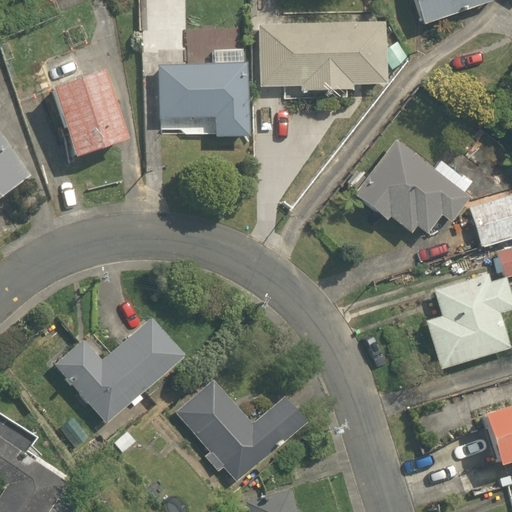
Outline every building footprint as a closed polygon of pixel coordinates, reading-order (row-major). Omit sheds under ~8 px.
[(10,0),(0,4),(0,9),(10,34),(54,16),(47,0),(10,0)] [(145,0),(147,33),(174,32),(173,0),(145,0)] [(259,17),(269,16),(266,0),(258,0),(259,0),(256,1),(259,17)] [(511,0),(409,0),(418,26),(489,2),(490,0),(511,0)] [(381,23),(255,25),(256,88),(297,88),(297,92),(348,91),(348,85),(382,84),(381,23)] [(247,139),(244,64),(239,64),(238,49),(210,50),(210,64),(153,66),(155,120),(209,118),(210,140),(247,139)] [(38,65),(72,160),(125,142),(101,74),(87,79),(77,51),(38,65)] [(0,200),(28,179),(0,141),(0,200)] [(350,196),(381,223),(385,219),(405,236),(412,228),(421,236),(438,215),(446,221),(463,199),(392,141),(352,194),(350,196)] [(363,173),(377,154),(369,148),(355,167),(363,173)] [(511,194),(466,208),(478,247),(511,237),(511,194)] [(511,246),(493,251),(501,278),(511,275),(511,246)] [(421,321),(436,369),(506,348),(495,314),(511,309),(502,278),(486,283),(484,274),(430,291),(438,316),(421,321)] [(51,366),(103,424),(178,355),(145,318),(98,360),(80,340),(51,366)] [(207,381),(171,413),(206,452),(201,456),(215,471),(219,468),(232,482),(299,422),(276,397),(246,424),(207,381)] [(0,483),(3,486),(0,491),(0,511),(85,511),(89,507),(61,489),(64,485),(22,457),(33,440),(0,418),(0,483)] [(111,443),(120,453),(132,441),(122,432),(111,443)] [(455,447),(469,496),(510,484),(496,435),(455,447)] [(292,511),(286,489),(240,503),(243,511),(292,511)]
